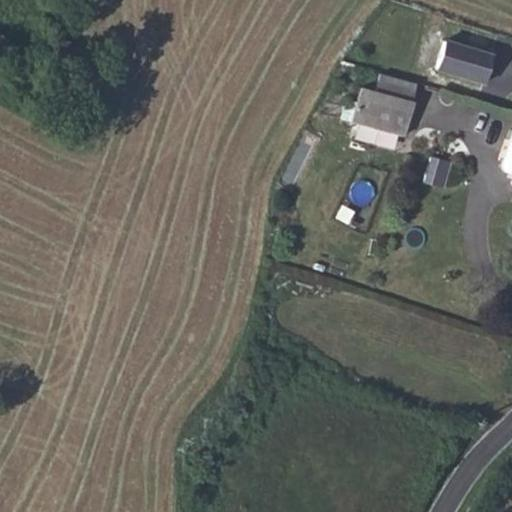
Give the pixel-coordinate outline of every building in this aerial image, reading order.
[(444,44),(436,73),(484,87),(493,58),(444,44)] [(386,75),(379,94),(414,105),(420,86),(386,75)] [(414,105),(379,94),(367,90),(363,103),(350,101),(342,131),(403,150),(418,107),(414,105)] [(511,130),(501,166),(506,176),(511,177),(511,130)] [(352,147),(336,212),(366,219),(382,154),(352,147)] [(425,181),(446,184),(450,157),(429,154),(425,181)]
